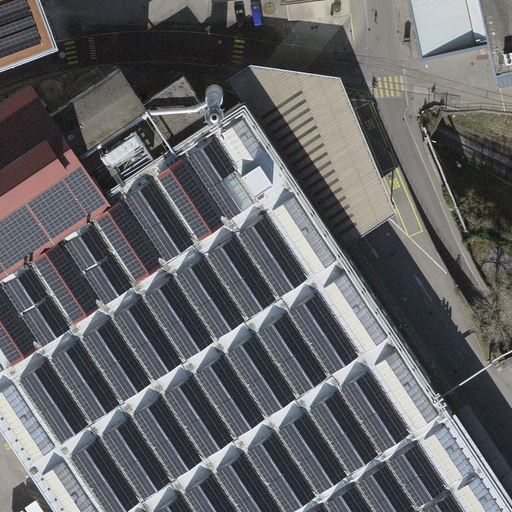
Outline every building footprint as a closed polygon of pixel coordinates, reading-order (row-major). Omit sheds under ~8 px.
[(0,0),(0,70),(63,47),(45,0),(0,0)] [(511,0),(409,0),(422,59),(488,45),(494,71),(497,71),(511,67),(511,0)] [(254,64),(230,80),(245,104),(249,101),(348,247),(400,213),(345,77),(254,64)] [(511,67),(497,71),(498,80),(511,76),(511,67)] [(148,100),(126,69),(58,113),(109,192),(177,147),(148,100)] [(218,119),(188,75),(148,100),(177,147),(218,119)] [(58,113),(35,83),(0,106),(0,281),(116,204),(109,192),(58,113)] [(0,420),(63,511),(511,511),(511,490),(458,411),(348,247),(249,101),(245,104),(218,119),(177,147),(109,192),(116,204),(0,281),(0,420)] [(511,462),(472,402),(458,411),(511,490),(511,462)]
